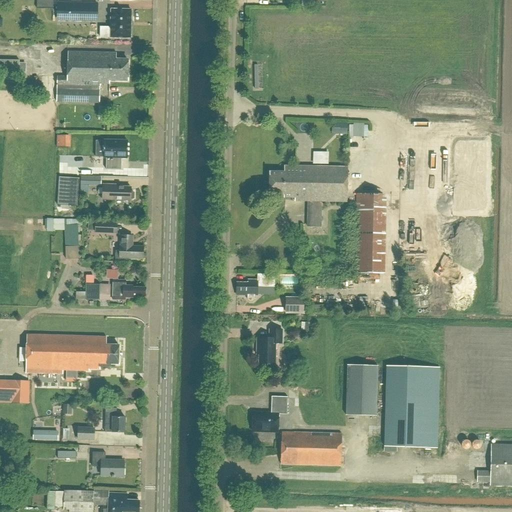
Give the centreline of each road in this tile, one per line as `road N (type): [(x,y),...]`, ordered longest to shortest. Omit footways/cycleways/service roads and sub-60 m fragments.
road 1 (unclassified): [(219,511),(233,0)]
road 2 (secondary): [(167,313),(175,0)]
road 3 (residential): [(154,313),(162,0)]
road 4 (secondary): [(162,511),(167,313)]
road 5 (residential): [(149,511),(154,313)]
